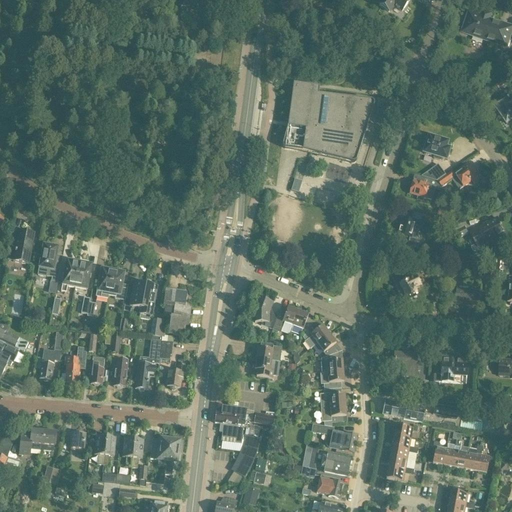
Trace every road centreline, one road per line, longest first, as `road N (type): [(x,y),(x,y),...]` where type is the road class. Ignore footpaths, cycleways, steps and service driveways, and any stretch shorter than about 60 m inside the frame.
road 1 (track): [(206,66),(193,73),(58,53),(52,38),(58,29),(201,50),(204,58)]
road 2 (track): [(124,71),(102,114),(88,176),(118,194),(144,170),(155,100),(179,71)]
road 3 (primary): [(227,267),(262,0)]
road 4 (residential): [(419,74),(348,315)]
road 5 (residential): [(227,267),(109,229),(0,166)]
road 6 (residential): [(202,420),(0,403)]
road 7 (residential): [(352,511),(365,429),(360,329),(348,315)]
road 8 (track): [(139,179),(142,200),(154,207),(179,200),(200,71)]
road 9 (residential): [(511,331),(348,315)]
road 10 (track): [(58,53),(37,111),(37,156),(88,176)]
road 11 (primary): [(202,420),(227,267)]
road 12 (residential): [(419,74),(470,123),(511,183)]
road 13 (track): [(154,207),(176,100),(193,73)]
road 14 (residential): [(348,315),(227,267)]
road 15 (residential): [(313,0),(419,74)]
